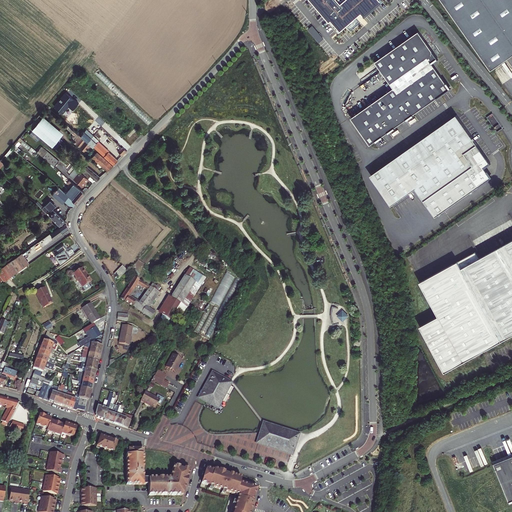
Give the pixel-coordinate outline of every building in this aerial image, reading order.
[(342,0),(341,0),(314,0),(317,4),(316,5),(340,33),(363,13),(365,16),(382,1),(380,0),(342,0)] [(511,0),(441,0),(491,71),(511,56),(511,0)] [(375,62),(394,88),(351,118),(370,145),(450,89),(432,63),(438,58),(419,31),(375,62)] [(67,92),(55,106),(63,113),(69,106),(74,109),(80,103),(67,92)] [(492,114),(487,118),(497,131),(502,127),(492,114)] [(457,115),(370,175),(391,205),(416,188),(477,144),(457,115)] [(29,127),(33,130),(41,121),(37,118),(29,127)] [(52,146),(59,138),(60,137),(41,121),(33,130),(52,146)] [(87,130),(81,137),(87,143),(94,136),(87,130)] [(73,143),(85,152),(87,149),(90,146),(87,143),(81,137),(79,135),(76,139),(74,141),(73,143)] [(118,152),(122,156),(127,150),(112,136),(110,137),(121,148),(118,152)] [(114,165),(118,161),(98,142),(92,137),(87,143),(90,146),(92,147),(93,148),(94,147),(114,165)] [(52,146),(55,149),(62,141),(59,138),(52,146)] [(490,163),(477,144),(416,188),(436,217),(491,178),(484,167),(490,163)] [(41,147),(37,152),(43,157),(47,152),(41,147)] [(54,167),(59,161),(47,152),(43,157),(54,167)] [(92,157),(108,171),(112,166),(97,152),(92,157)] [(88,179),(93,183),(96,181),(100,177),(85,165),(79,171),(88,179)] [(69,175),(82,186),(88,179),(79,171),(77,170),(75,168),(70,173),(69,175)] [(70,181),(67,183),(72,188),(78,193),(72,199),(76,204),(84,194),(70,181)] [(72,199),(66,195),(59,188),(52,195),(62,204),(64,202),(67,204),(68,203),(74,207),(76,204),(72,199)] [(72,199),(78,193),(72,188),(66,195),(72,199)] [(34,196),(38,200),(44,193),(40,189),(34,196)] [(49,215),(59,226),(65,221),(54,210),(52,212),(45,205),(43,207),(42,209),(49,216),(49,215)] [(42,244),(44,247),(68,229),(69,229),(66,222),(59,228),(58,227),(39,241),(42,244)] [(511,240),(479,259),(462,269),(458,262),(420,283),(439,317),(420,327),(446,373),(511,336),(511,240)] [(57,250),(59,253),(55,256),(60,264),(70,257),(66,251),(67,250),(64,245),(57,250)] [(475,253),(458,262),(462,269),(479,259),(475,253)] [(0,268),(0,275),(4,281),(29,264),(22,254),(0,268)] [(78,281),(83,287),(91,281),(82,268),(73,274),(75,277),(75,279),(77,281),(78,281)] [(204,278),(189,268),(174,291),(170,288),(167,293),(182,302),(174,315),(178,318),(204,278)] [(218,308),(234,277),(225,272),(209,304),(218,308)] [(146,306),(157,291),(159,288),(152,284),(150,287),(134,277),(120,299),(125,302),(128,297),(137,284),(147,290),(138,303),(132,299),(128,304),(150,319),(155,312),(146,306)] [(35,293),(43,308),(52,303),(44,288),(35,293)] [(146,306),(149,308),(160,293),(157,291),(146,306)] [(168,296),(157,313),(162,316),(169,320),(173,314),(174,315),(182,302),(167,293),(166,295),(168,296)] [(82,308),(92,324),(99,320),(90,304),(82,308)] [(342,310),(337,316),(343,321),(348,316),(342,310)] [(159,321),(166,325),(169,320),(162,316),(159,321)] [(86,344),(88,343),(93,340),(100,336),(95,327),(96,326),(94,324),(89,327),(91,330),(86,332),(90,338),(85,342),(86,344)] [(122,325),(119,343),(128,345),(132,327),(122,325)] [(145,334),(149,337),(157,332),(152,327),(145,334)] [(57,343),(48,333),(47,332),(45,337),(54,341),(57,344),(57,343)] [(40,343),(40,345),(55,350),(57,344),(54,341),(45,337),(43,341),(42,344),(40,343)] [(100,351),(101,346),(102,341),(97,340),(94,342),(94,345),(88,343),(86,344),(84,346),(84,347),(84,348),(100,351)] [(41,347),(40,350),(52,355),(56,356),(58,352),(55,350),(40,345),(39,346),(41,347)] [(83,350),(83,352),(99,356),(100,351),(84,348),(84,350),(83,350)] [(40,350),(38,355),(51,360),(52,355),(40,350)] [(82,358),(98,361),(99,356),(83,352),(82,358)] [(166,367),(174,372),(181,359),(173,354),(166,367)] [(36,359),(54,366),(55,361),(51,360),(38,355),(36,359)] [(34,364),(48,369),(52,371),(54,366),(36,359),(34,364)] [(82,362),(81,367),(95,371),(96,366),(86,363),(87,363),(84,362),(84,363),(82,362)] [(15,379),(17,373),(7,369),(9,365),(6,363),(0,379),(0,386),(3,387),(7,376),(15,379)] [(33,374),(40,377),(41,375),(45,377),(48,369),(34,364),(33,369),(35,370),(33,374)] [(77,366),(76,369),(79,369),(81,370),(81,372),(84,373),(94,376),(95,371),(81,367),(77,366)] [(157,370),(154,376),(163,381),(166,376),(157,370)] [(78,377),(79,377),(93,380),(94,376),(84,373),(81,372),(79,372),(78,377)] [(49,385),(51,382),(45,380),(45,379),(40,377),(33,374),(31,379),(43,383),(49,385)] [(199,398),(216,407),(228,383),(211,375),(199,398)] [(154,382),(161,385),(163,381),(154,376),(152,380),(154,382)] [(79,377),(78,380),(79,381),(78,382),(79,382),(78,383),(82,384),(82,383),(92,385),(93,380),(79,377)] [(30,384),(37,386),(41,388),(43,383),(31,379),(30,384)] [(79,382),(78,382),(77,382),(72,380),(71,380),(72,383),(78,384),(78,387),(91,390),(92,385),(82,383),(82,384),(78,383),(79,382)] [(45,400),(50,388),(52,382),(51,382),(49,385),(48,388),(43,399),(45,400)] [(39,393),(38,398),(43,399),(48,388),(49,385),(43,383),(41,388),(39,393)] [(58,390),(53,403),(58,404),(64,388),(64,386),(61,386),(61,387),(60,387),(59,390),(58,390)] [(51,393),(48,401),(53,403),(58,390),(53,388),(51,393)] [(64,388),(58,404),(63,406),(67,392),(64,391),(65,389),(64,388)] [(67,392),(63,406),(67,408),(71,396),(72,397),(72,396),(72,393),(67,392)] [(75,402),(78,403),(79,402),(86,403),(87,400),(88,400),(89,395),(77,392),(77,393),(79,393),(79,395),(75,394),(76,397),(75,402)] [(141,401),(155,408),(160,399),(148,393),(145,392),(141,401)] [(97,418),(104,420),(110,404),(110,403),(113,394),(110,393),(107,401),(105,409),(102,408),(97,406),(95,415),(97,418)] [(2,421),(6,424),(19,402),(0,396),(0,404),(6,406),(5,407),(7,408),(1,421),(2,421)] [(72,410),(75,402),(76,397),(72,396),(72,397),(71,396),(67,408),(72,410)] [(104,420),(109,422),(115,406),(110,404),(104,420)] [(117,406),(115,406),(109,422),(113,423),(118,409),(119,406),(118,405),(117,406)] [(118,425),(122,413),(123,411),(120,410),(118,409),(113,423),(118,425)] [(122,413),(118,425),(123,427),(125,428),(128,428),(132,417),(122,413)] [(41,414),(39,414),(36,424),(47,428),(47,431),(61,436),(62,433),(73,437),(77,427),(74,426),(68,424),(65,423),(64,425),(60,424),(53,421),(51,420),(51,418),(47,416),(41,414)] [(296,435),(263,425),(257,442),(264,444),(263,446),(277,450),(277,449),(290,453),(296,435)] [(103,436),(100,435),(97,445),(114,452),(118,441),(115,440),(108,438),(103,436)] [(143,449),(128,449),(128,455),(126,455),(126,472),(126,485),(148,485),(149,495),(183,495),(186,484),(189,475),(187,475),(189,470),(173,466),(170,478),(143,478),(143,474),(143,470),(143,449)] [(65,455),(50,452),(48,461),(61,464),(62,459),(64,459),(65,455)] [(511,500),(511,456),(493,464),(509,502),(511,500)] [(61,464),(48,461),(46,471),(61,474),(61,470),(59,469),(61,464)] [(225,473),(214,469),(213,471),(206,469),(201,483),(238,495),(236,502),(233,501),(230,511),(229,511),(250,511),(254,503),(252,502),(253,500),(257,489),(239,483),(241,478),(225,473)] [(60,478),(46,476),(45,480),(46,480),(45,484),(58,486),(59,482),(60,478)] [(43,487),(43,492),(57,494),(57,491),(58,486),(45,484),(44,488),(43,487)] [(20,490),(11,488),(9,501),(14,501),(14,503),(18,504),(18,502),(20,490)] [(95,494),(95,489),(85,489),(82,489),(82,494),(81,494),(81,498),(96,498),(96,494),(95,494)] [(29,491),(20,490),(18,502),(24,503),(23,505),(27,505),(29,491)] [(56,500),(42,497),(41,501),(40,505),(53,507),(54,503),(55,503),(56,500)] [(96,502),(96,498),(81,498),(81,501),(82,501),(82,506),(95,506),(95,502),(96,502)]
